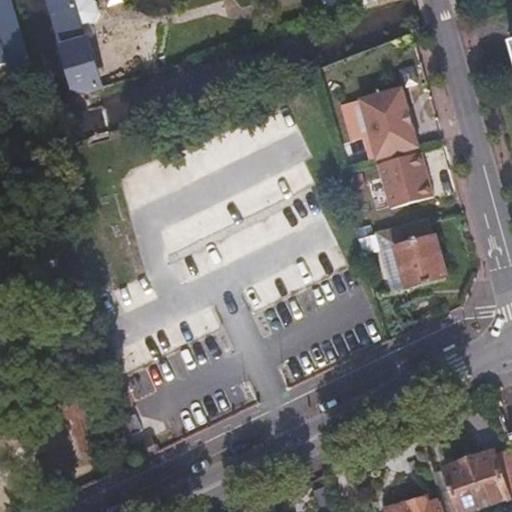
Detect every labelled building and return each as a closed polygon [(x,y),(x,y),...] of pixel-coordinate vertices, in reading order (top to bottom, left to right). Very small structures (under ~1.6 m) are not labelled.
[(0,0),(0,77),(6,76),(25,70),(7,13),(2,0),(0,0)] [(87,92),(101,88),(83,25),(95,21),(99,13),(95,1),(93,0),(48,0),(52,13),(75,90),(87,92)] [(377,158),(419,146),(413,125),(408,127),(403,109),(409,108),(403,87),(361,98),(377,158)] [(408,127),(413,125),(409,108),(403,109),(408,127)] [(378,163),(421,151),(419,146),(377,158),(378,163)] [(390,207),(433,196),(429,180),(427,181),(423,167),(425,167),(421,151),(378,163),(390,207)] [(216,226),(291,198),(283,176),(208,204),(216,226)] [(432,221),(380,234),(383,252),(392,293),(446,279),(432,221)] [(365,256),(383,252),(380,234),(360,239),(365,256)] [(214,309),(116,343),(124,367),(223,332),(214,309)] [(443,473),(435,476),(441,496),(442,502),(445,511),(481,511),(508,503),(507,500),(511,498),(511,469),(511,466),(498,469),(493,454),(443,471),(443,473)] [(428,499),(386,511),(445,511),(442,502),(430,506),(428,499)]
